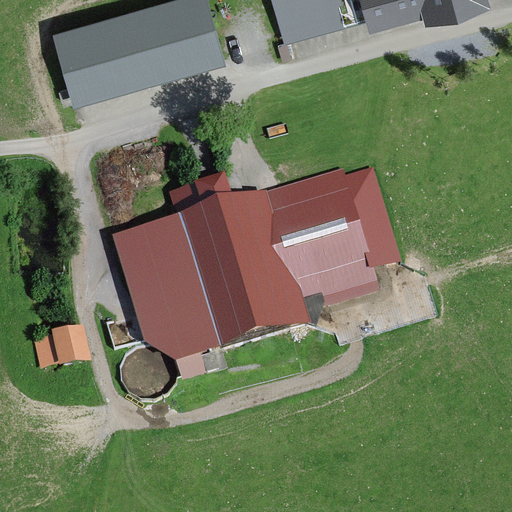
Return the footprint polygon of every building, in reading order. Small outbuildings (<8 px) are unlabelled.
[(203,0),(170,0),(56,29),(75,102),(220,64),(203,0)] [(266,0),(278,43),(368,18),(362,0),(266,0)] [(362,0),(368,18),(370,27),(424,12),(426,19),(493,1),(492,0),(362,0)] [(362,170),(164,225),(205,371),(323,338),(315,309),(395,287),(362,170)] [(38,343),(40,368),(61,367),(62,381),(92,379),(90,341),(38,343)]
